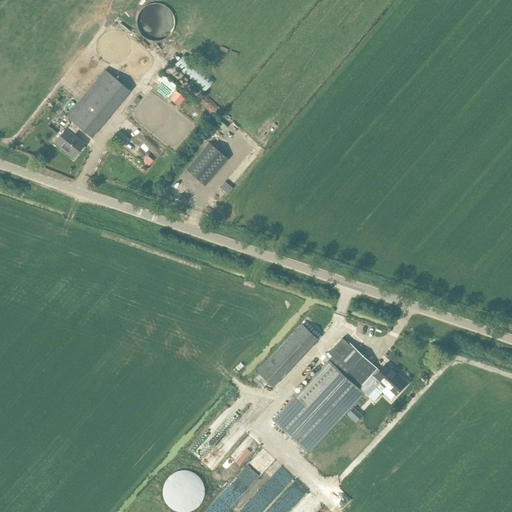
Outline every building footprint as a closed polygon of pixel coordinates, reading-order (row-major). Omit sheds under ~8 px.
[(148,40),(154,42),(160,41),(165,39),(169,35),(172,30),(174,24),(174,19),(171,13),(168,8),(163,5),(157,3),(151,4),(145,6),(141,10),(137,15),(136,21),(136,27),(138,33),(143,37),(148,40)] [(213,82),(184,54),(175,64),(205,91),(213,82)] [(54,141),(73,157),(84,144),(73,134),(79,127),(92,138),(130,90),(105,69),(66,117),(72,122),(66,129),(65,128),(54,141)] [(208,142),(185,169),(204,185),(227,159),(208,142)] [(228,181),(221,186),(228,195),(235,190),(228,181)] [(276,386),(320,338),(303,322),(259,371),(276,386)] [(273,420),(309,453),(365,394),(360,390),(373,376),(380,382),(379,384),(384,388),(387,386),(396,395),(407,383),(401,377),(399,378),(396,376),(397,374),(386,364),(379,372),(377,370),(377,369),(347,341),(347,342),(343,339),(329,354),(333,357),(273,420)] [(186,511),(194,511),(209,482),(180,468),(169,490),(172,491),(167,502),(186,511)]
